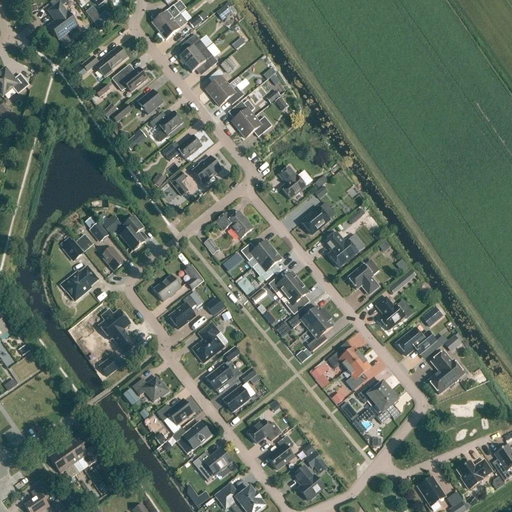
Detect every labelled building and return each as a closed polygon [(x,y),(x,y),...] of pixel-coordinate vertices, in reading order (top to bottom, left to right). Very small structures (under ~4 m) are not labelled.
[(49,27),(59,40),(78,27),(68,13),(67,13),(60,3),(48,12),(55,22),(49,27)] [(37,12),(35,5),(29,7),(31,14),(37,12)] [(215,13),(222,21),(231,14),(225,6),(215,13)] [(173,7),(151,24),(158,33),(180,15),(173,7)] [(100,16),(93,22),(98,28),(111,18),(106,12),(100,16)] [(189,25),(193,30),(208,17),(204,12),(189,25)] [(180,15),(158,33),(165,41),(187,24),(180,15)] [(179,58),(185,66),(199,55),(196,51),(203,46),(195,35),(185,43),(190,49),(179,58)] [(209,46),(214,43),(209,35),(204,38),(209,46)] [(233,45),(237,50),(245,43),(241,38),(233,45)] [(102,61),(98,64),(95,67),(104,79),(112,72),(111,71),(127,58),(118,47),(102,61)] [(209,53),(206,49),(199,55),(185,66),(192,74),(203,65),(208,71),(218,63),(209,53)] [(93,57),(82,66),(87,73),(95,67),(98,64),(93,57)] [(234,70),(226,61),(220,66),(227,75),(234,70)] [(126,88),(131,94),(147,80),(144,76),(144,75),(142,72),(141,72),(139,70),(135,74),(129,67),(112,80),(122,92),(126,88)] [(0,94),(2,98),(13,89),(18,95),(29,86),(20,75),(15,80),(5,68),(0,72),(0,94)] [(272,69),(263,76),(267,81),(275,74),(272,69)] [(205,90),(212,99),(228,86),(221,78),(205,90)] [(95,93),(99,99),(109,91),(104,86),(95,93)] [(212,99),(219,108),(227,101),(232,106),(243,96),(236,87),(232,91),(228,86),(212,99)] [(266,100),(271,105),(280,97),(276,91),(266,100)] [(145,112),(148,116),(162,104),(153,92),(148,96),(144,97),(145,98),(138,104),(141,107),(141,111),(145,112)] [(281,99),(275,103),(283,112),(288,108),(281,99)] [(231,122),(239,131),(254,118),(250,113),(254,110),(248,102),(236,111),(239,116),(231,122)] [(111,105),(102,115),(107,119),(116,110),(111,105)] [(111,118),(117,124),(131,112),(126,106),(111,118)] [(2,107),(0,108),(0,117),(5,123),(11,118),(2,107)] [(158,126),(162,131),(156,136),(156,138),(159,142),(162,142),(168,137),(167,136),(183,124),(173,113),(164,121),(160,116),(150,124),(154,129),(158,126)] [(239,131),(245,140),(254,133),(258,138),(272,127),(264,118),(258,123),(254,118),(239,131)] [(16,125),(9,131),(16,140),(20,130),(16,125)] [(124,144),(130,150),(139,142),(138,141),(144,136),(139,130),(133,135),(134,136),(124,144)] [(162,153),(170,162),(180,154),(185,161),(202,147),(193,136),(177,149),(172,144),(162,153)] [(210,157),(192,172),(203,186),(221,171),(210,157)] [(286,185),(281,189),(290,201),(300,193),(306,188),(296,176),(296,177),(289,168),(279,176),(286,185)] [(180,173),(170,182),(182,197),(188,192),(181,183),(186,180),(180,173)] [(312,187),(317,191),(328,181),(323,177),(312,187)] [(334,190),(328,182),(309,198),(315,205),(334,190)] [(329,222),(319,210),(301,224),(311,236),(329,222)] [(364,216),(360,210),(355,214),(358,218),(361,219),(364,216)] [(223,232),(229,227),(240,240),(253,229),(239,212),(230,220),(226,214),(216,223),(223,232)] [(133,218),(124,226),(128,230),(121,236),(133,252),(144,243),(137,234),(143,230),(133,218)] [(108,236),(98,224),(90,230),(101,243),(108,236)] [(344,244),(336,234),(324,244),(332,253),(328,257),(338,269),(357,254),(347,241),(344,244)] [(75,243),(83,253),(93,246),(84,236),(75,243)] [(63,249),(61,250),(72,263),(83,254),(72,241),(71,242),(68,239),(60,246),(63,249)] [(202,244),(211,256),(218,251),(210,239),(202,244)] [(385,241),(377,246),(384,255),(392,249),(385,241)] [(273,251),(266,242),(255,250),(250,244),(241,253),(249,263),(254,259),(258,264),(273,251)] [(101,257),(114,273),(125,264),(112,248),(101,257)] [(281,261),(273,251),(258,264),(253,268),(261,277),(265,282),(275,274),(271,269),(281,261)] [(396,265),(403,273),(409,268),(402,261),(396,265)] [(191,280),(187,284),(192,291),(203,282),(191,266),(184,272),(191,280)] [(361,287),(369,296),(378,288),(371,279),(373,277),(364,267),(348,280),(357,291),(361,287)] [(65,283),(65,282),(60,286),(64,291),(65,290),(75,302),(91,289),(89,287),(97,280),(88,268),(79,275),(78,273),(65,283)] [(278,278),(268,286),(276,295),(280,292),(284,297),(300,284),(292,274),(281,282),(278,278)] [(171,276),(153,290),(163,303),(181,289),(171,276)] [(402,278),(388,289),(393,295),(407,284),(402,278)] [(242,280),(237,285),(247,297),(252,293),(242,280)] [(300,284),(284,297),(288,302),(284,305),(292,315),(302,307),(298,303),(308,294),(300,284)] [(185,305),(169,318),(178,330),(195,317),(190,311),(196,306),(189,296),(183,301),(185,305)] [(217,298),(206,307),(214,317),(225,308),(217,298)] [(394,308),(386,298),(376,307),(383,317),(379,320),(388,332),(405,318),(395,306),(394,308)] [(94,318),(107,308),(104,304),(91,314),(91,313),(86,317),(90,322),(94,319),(94,318)] [(301,323),(308,332),(327,316),(323,311),(321,313),(317,308),(306,317),(303,312),(288,324),(293,330),(301,323)] [(443,318),(434,309),(424,318),(433,327),(443,318)] [(110,341),(112,339),(125,355),(136,346),(124,330),(130,325),(119,311),(113,316),(109,311),(101,317),(105,322),(99,327),(110,341)] [(231,319),(228,312),(221,315),(224,322),(231,319)] [(263,317),(271,327),(276,322),(269,312),(263,317)] [(327,316),(308,332),(315,340),(307,347),(312,353),(327,341),(323,336),(333,328),(329,323),(331,321),(327,316)] [(1,320),(9,332),(13,329),(6,317),(1,320)] [(0,338),(8,333),(0,321),(0,338)] [(199,345),(192,350),(203,364),(224,348),(215,337),(219,334),(212,324),(199,335),(204,341),(203,345),(199,345)] [(436,343),(428,333),(422,338),(415,329),(396,344),(406,357),(420,346),(425,352),(436,343)] [(443,346),(445,345),(448,342),(443,337),(439,340),(443,346)] [(445,345),(452,353),(461,345),(454,337),(445,345)] [(223,357),(228,364),(239,355),(234,349),(223,357)] [(300,352),(303,360),(310,357),(307,349),(300,352)] [(341,365),(347,371),(362,359),(354,349),(345,356),(342,357),(338,352),(327,361),(335,370),(341,365)] [(440,374),(428,383),(439,396),(449,387),(451,389),(459,382),(458,380),(463,375),(453,363),(451,364),(443,353),(431,363),(440,374)] [(345,383),(353,392),(364,383),(360,378),(362,376),(370,369),(362,359),(347,371),(352,378),(345,383)] [(107,378),(118,370),(112,361),(100,370),(107,378)] [(311,375),(315,381),(329,371),(324,364),(311,375)] [(223,365),(206,379),(215,392),(233,378),(223,365)] [(240,378),(245,385),(256,376),(251,370),(240,378)] [(145,393),(153,403),(161,397),(162,399),(170,392),(163,384),(162,385),(156,378),(147,385),(143,379),(132,388),(139,397),(145,393)] [(13,382),(5,387),(8,392),(16,386),(13,382)] [(370,400),(374,405),(391,392),(389,388),(386,388),(382,383),(371,393),(367,388),(357,396),(364,405),(370,400)] [(222,401),(232,413),(250,400),(240,387),(222,401)] [(137,398),(130,389),(122,396),(129,404),(137,398)] [(373,416),(381,425),(391,417),(386,411),(398,402),(394,397),(394,395),(391,392),(374,405),(368,410),(373,416)] [(345,402),(338,394),(330,401),(336,409),(345,402)] [(167,406),(156,414),(163,423),(169,418),(176,427),(193,414),(183,401),(171,410),(167,406)] [(347,404),(341,408),(345,413),(351,408),(347,404)] [(396,415),(403,410),(397,404),(391,410),(396,415)] [(143,411),(138,415),(144,421),(149,417),(143,411)] [(273,423),(268,427),(263,421),(247,434),(256,445),(267,437),(271,442),(281,434),(273,423)] [(177,443),(183,438),(193,451),(211,437),(200,424),(187,435),(182,429),(172,437),(177,443)] [(154,439),(159,446),(165,441),(160,434),(154,439)] [(75,440),(92,464),(97,461),(91,453),(96,450),(86,435),(83,437),(82,435),(75,440)] [(267,460),(276,471),(293,459),(288,452),(294,447),(286,437),(277,445),(281,449),(267,460)] [(68,448),(78,462),(82,459),(88,467),(92,464),(75,440),(69,444),(70,446),(68,448)] [(372,448),(371,448),(377,455),(383,448),(381,448),(381,440),(372,440),(372,448)] [(503,468),(497,472),(504,483),(511,477),(511,472),(510,470),(511,469),(511,453),(507,446),(494,455),(503,468)] [(57,452),(75,477),(79,474),(73,465),(78,462),(68,448),(65,449),(64,448),(57,452)] [(197,461),(192,464),(207,482),(214,477),(231,463),(221,450),(211,458),(206,453),(197,461)] [(65,471),(71,480),(75,477),(57,452),(51,457),(52,459),(50,460),(60,475),(65,471)] [(305,461),(311,469),(314,467),(320,474),(327,469),(321,461),(315,453),(305,461)] [(115,457),(108,462),(113,468),(120,464),(115,457)] [(469,463),(457,471),(462,479),(461,480),(468,491),(482,482),(481,481),(492,473),(484,462),(476,467),(474,469),(469,463)] [(314,478),(312,479),(304,469),(294,477),(302,487),(298,491),(308,502),(310,500),(311,502),(316,497),(315,496),(323,489),(314,478)] [(437,504),(445,498),(432,478),(417,488),(430,508),(432,511),(433,511),(440,508),(437,504)] [(24,507),(27,511),(42,511),(49,508),(43,499),(48,496),(41,486),(31,494),(35,499),(24,507)] [(244,511),(258,511),(264,508),(259,501),(260,500),(256,495),(255,496),(250,489),(239,498),(230,486),(216,497),(226,510),(237,502),(244,511)] [(206,493),(193,502),(197,508),(210,499),(206,493)] [(463,503),(458,495),(448,501),(453,510),(463,503)] [(468,501),(454,511),(462,511),(471,506),(468,501)]
